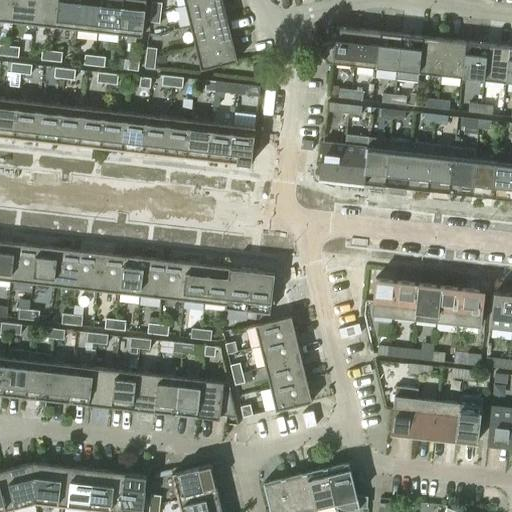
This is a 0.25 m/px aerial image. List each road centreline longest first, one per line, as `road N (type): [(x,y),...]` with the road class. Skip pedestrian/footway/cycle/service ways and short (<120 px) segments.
road 1 (tertiary): [(0,190),(299,221)]
road 2 (residential): [(241,452),(0,425)]
road 3 (tertiary): [(299,221),(511,245)]
road 4 (residential): [(353,426),(299,221)]
road 5 (residential): [(299,221),(282,184),(294,77),(276,26)]
road 6 (residential): [(511,479),(363,462),(353,426)]
